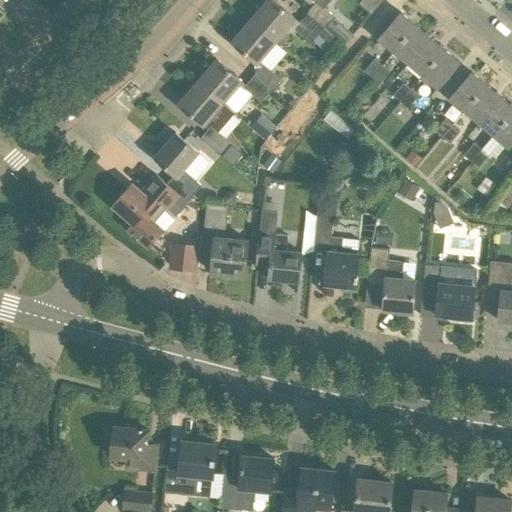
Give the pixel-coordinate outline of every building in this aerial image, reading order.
[(277,42),(291,26),(296,20),(284,10),(273,0),(266,0),(250,18),(277,42)] [(373,13),(383,0),(364,0),(361,4),(373,13)] [(308,13),(325,28),(335,16),(325,7),(319,2),(318,3),(308,13)] [(325,28),(308,13),(295,29),(311,44),(325,28)] [(393,50),(414,26),(399,13),(378,38),(393,50)] [(260,62),(264,65),(265,64),(271,69),(277,62),(267,53),(277,42),(250,18),(231,40),(258,64),(260,62)] [(407,63),(428,38),(414,26),(393,50),(407,63)] [(422,75),(443,50),(428,38),(407,63),(422,75)] [(436,87),(444,78),(457,63),(443,50),(422,75),(436,87)] [(244,81),(231,70),(215,58),(197,81),(224,104),(244,81)] [(372,77),(383,64),(376,58),(365,70),(372,77)] [(264,65),(254,76),(271,91),(281,79),(271,69),(265,64),(264,65)] [(380,83),(390,71),(383,64),(372,77),(380,83)] [(463,110),(484,86),(469,73),(449,97),(463,110)] [(261,102),(271,91),(254,76),(245,87),(261,102)] [(207,125),(224,104),(197,81),(179,104),(207,125)] [(402,101),(412,89),(404,83),(394,95),(402,101)] [(478,122),(498,98),(484,86),(463,110),(478,122)] [(409,107),(419,95),(412,89),(402,101),(409,107)] [(492,135),(511,111),(511,110),(498,98),(478,122),(492,135)] [(507,147),(511,141),(511,111),(492,135),(507,147)] [(266,117),(255,130),(267,139),(277,125),(266,117)] [(444,136),(454,124),(446,118),(436,130),(444,136)] [(451,142),(461,131),(454,124),(444,136),(451,142)] [(212,125),(201,137),(222,155),(232,143),(212,125)] [(200,152),(191,145),(176,132),(155,156),(176,174),(168,183),(179,193),(188,201),(202,185),(184,170),(200,152)] [(472,160),(482,149),(475,142),(465,154),(472,160)] [(244,153),(232,143),(222,155),(233,165),(244,153)] [(480,167),(490,155),(482,149),(472,160),(480,167)] [(406,158),(416,166),(422,158),(413,150),(406,158)] [(375,169),(389,175),(394,165),(380,158),(375,169)] [(168,183),(167,183),(157,174),(142,191),(133,183),(113,205),(133,222),(129,228),(149,246),(188,201),(179,193),(168,183)] [(413,200),(421,187),(407,179),(399,192),(413,200)] [(224,197),(223,203),(235,204),(237,192),(229,191),(224,197)] [(437,223),(452,216),(449,208),(443,202),(435,202),(434,215),(437,223)] [(208,203),(205,231),(226,233),(229,205),(208,203)] [(276,234),(279,211),(263,210),(257,264),(259,264),(259,262),(271,263),(270,278),(299,280),(302,252),(287,251),(289,235),(276,234)] [(325,283),(355,286),(357,274),(358,259),(359,252),(357,252),(358,246),(343,245),(344,237),(332,236),(334,219),(337,219),(337,218),(319,216),(315,250),(329,251),(325,283)] [(389,245),(390,231),(378,230),(376,244),(389,245)] [(245,275),(249,238),(215,235),(211,271),(245,275)] [(196,270),(198,250),(199,244),(173,242),(171,265),(174,268),(196,270)] [(413,312),(417,278),(402,277),(404,262),(389,260),(390,249),(373,247),(372,260),(370,276),(369,280),(386,282),(383,308),(413,312)] [(370,276),(372,260),(358,259),(357,274),(370,276)] [(511,321),(511,262),(491,261),(487,302),(500,304),(498,320),(511,321)] [(472,317),(476,285),(441,281),(442,266),(427,264),(423,300),(424,297),(438,298),(437,314),(472,317)] [(155,469),(156,464),(158,444),(148,443),(149,429),(120,426),(119,438),(114,437),(112,455),(128,457),(127,466),(155,469)] [(217,444),(191,441),(183,441),(180,462),(168,461),(165,491),(191,494),(193,476),(213,478),(217,444)] [(272,492),(273,478),(275,458),(243,455),(241,474),(226,473),(223,507),(254,510),(256,490),(272,492)] [(332,509),(334,490),(336,470),(302,467),(300,488),(285,487),(281,511),(314,511),(315,508),(332,509)] [(389,511),(391,502),(393,482),(359,478),(355,511),(342,510),(341,511),(389,511)] [(446,508),(446,507),(447,493),(416,489),(413,511),(461,511),(462,510),(446,508)] [(129,511),(155,511),(156,510),(152,510),(154,493),(126,490),(124,511),(130,511),(129,511)] [(509,511),(511,499),(479,496),(477,511),(509,511)]
